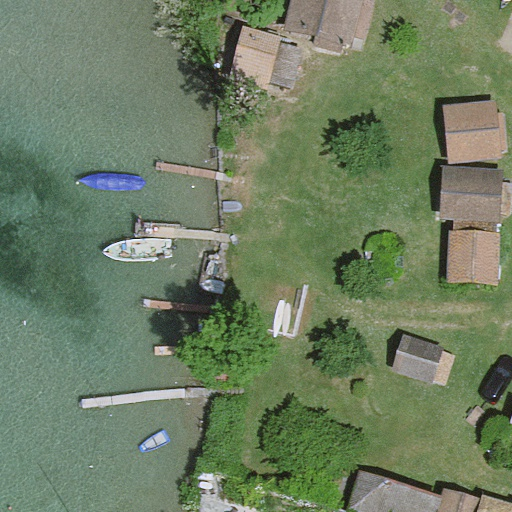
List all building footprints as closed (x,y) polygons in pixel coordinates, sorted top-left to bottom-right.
[(345,0),(302,0),(291,32),(330,45),(345,0)] [(280,38),(243,29),(231,78),(267,88),(280,38)] [(501,160),(496,107),(446,112),(452,165),(501,160)] [(497,289),(502,173),(441,171),(439,222),(451,223),(448,286),(497,289)] [(445,350),(404,338),(393,374),(434,386),(445,350)] [(347,511),(438,511),(442,501),(360,475),(347,511)] [(445,493),(442,501),(438,511),(478,511),(481,503),(445,493)] [(511,511),(511,507),(483,500),(481,503),(478,511),(511,511)]
